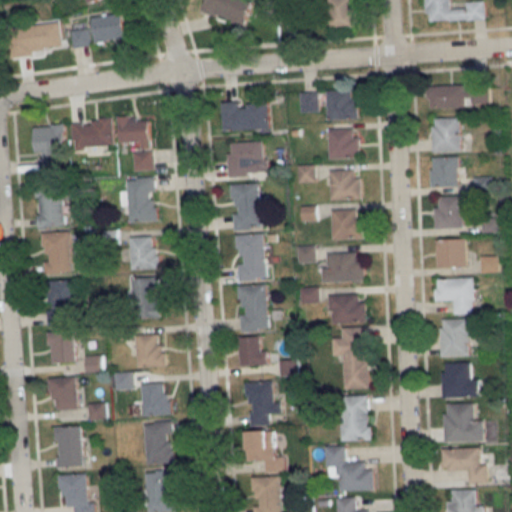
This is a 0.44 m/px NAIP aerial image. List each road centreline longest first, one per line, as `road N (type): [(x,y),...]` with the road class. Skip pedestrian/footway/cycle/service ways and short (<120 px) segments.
road 1 (residential): [(410,511),(392,52)]
road 2 (residential): [(214,511),(183,71)]
road 3 (residential): [(18,511),(0,215)]
road 4 (residential): [(183,71),(392,52)]
road 5 (residential): [(0,96),(183,71)]
road 6 (residential): [(392,52),(511,47)]
